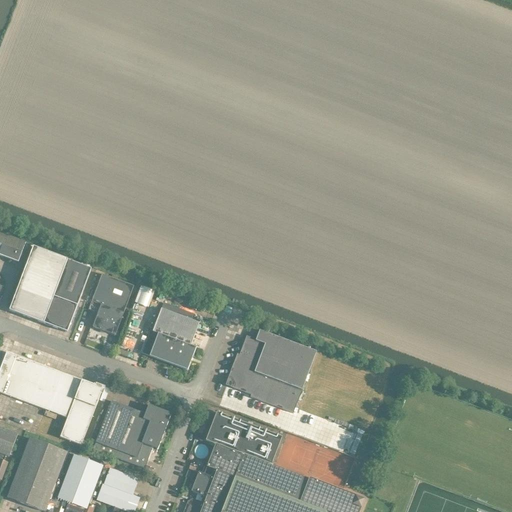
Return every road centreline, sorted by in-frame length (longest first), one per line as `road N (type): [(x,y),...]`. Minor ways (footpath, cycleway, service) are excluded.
road 1 (unclassified): [(0,321),(195,393)]
road 2 (unclassified): [(151,511),(195,393)]
